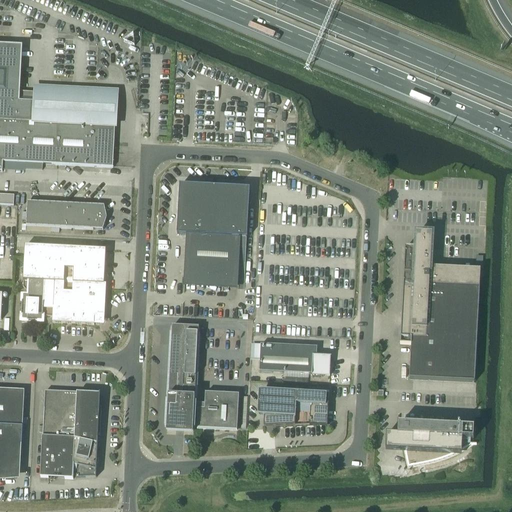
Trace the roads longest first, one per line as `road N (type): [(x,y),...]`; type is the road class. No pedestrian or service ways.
road 1 (unclassified): [(138,360),(147,150),(294,162),(368,195),(363,438),(342,459),(132,469)]
road 2 (motorway): [(203,0),(511,130)]
road 3 (motorway): [(511,97),(281,0)]
road 4 (unknown): [(269,441),(262,384),(332,385),(341,405)]
road 5 (unclassified): [(138,360),(0,353)]
